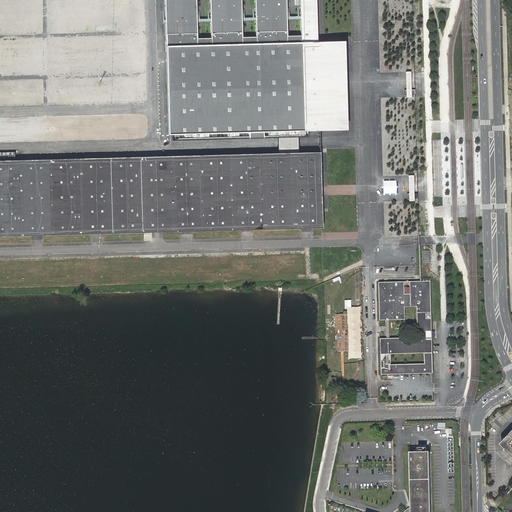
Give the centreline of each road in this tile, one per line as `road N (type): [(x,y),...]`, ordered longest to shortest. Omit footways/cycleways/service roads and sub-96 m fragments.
road 1 (secondary): [(480,0),(490,314),(511,374)]
road 2 (secondary): [(511,338),(503,309),(494,0)]
